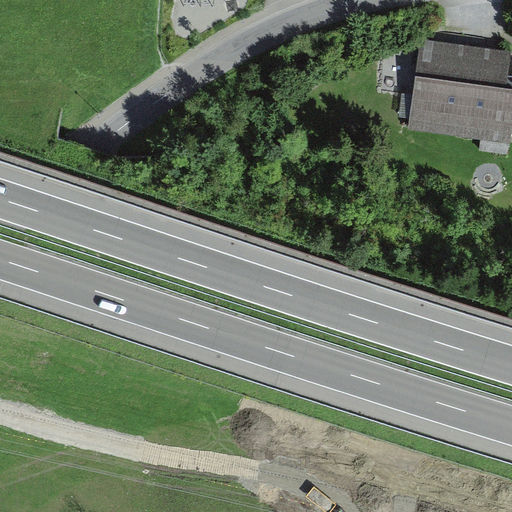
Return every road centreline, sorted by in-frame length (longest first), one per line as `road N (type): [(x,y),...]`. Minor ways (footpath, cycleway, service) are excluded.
road 1 (motorway): [(0,260),(511,427)]
road 2 (motorway): [(511,365),(0,198)]
road 3 (residential): [(358,0),(245,45),(166,92),(0,217)]
